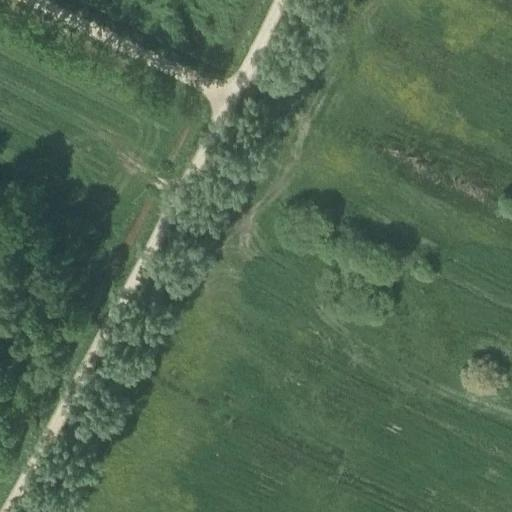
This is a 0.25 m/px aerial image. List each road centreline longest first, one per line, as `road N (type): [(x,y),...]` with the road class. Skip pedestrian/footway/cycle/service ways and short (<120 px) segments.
road 1 (track): [(10,511),(230,106)]
road 2 (track): [(230,106),(16,0)]
road 3 (track): [(230,106),(288,0)]
